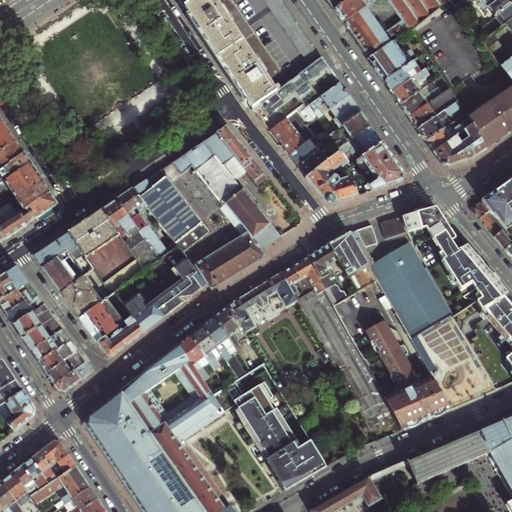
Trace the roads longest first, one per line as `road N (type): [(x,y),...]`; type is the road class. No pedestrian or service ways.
road 1 (residential): [(331,230),(160,0)]
road 2 (residential): [(110,379),(191,317),(331,230)]
road 3 (residential): [(279,511),(379,456),(511,399)]
road 4 (residential): [(439,191),(305,0)]
road 5 (residential): [(16,249),(77,208),(0,91)]
road 6 (residential): [(110,379),(16,249)]
